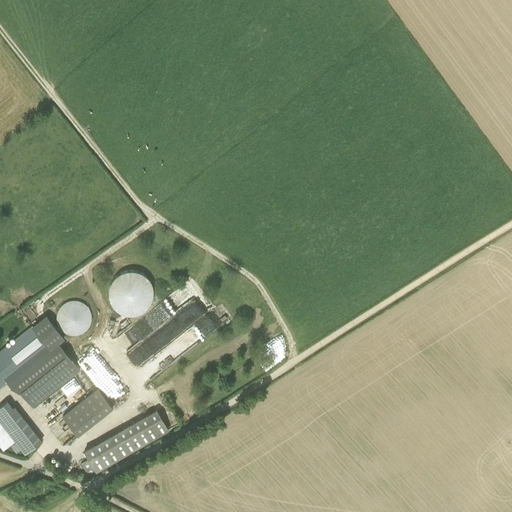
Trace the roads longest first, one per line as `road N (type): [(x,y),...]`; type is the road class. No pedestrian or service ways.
road 1 (track): [(511,224),(82,487)]
road 2 (track): [(293,361),(288,334),(254,280),(138,203),(0,29)]
